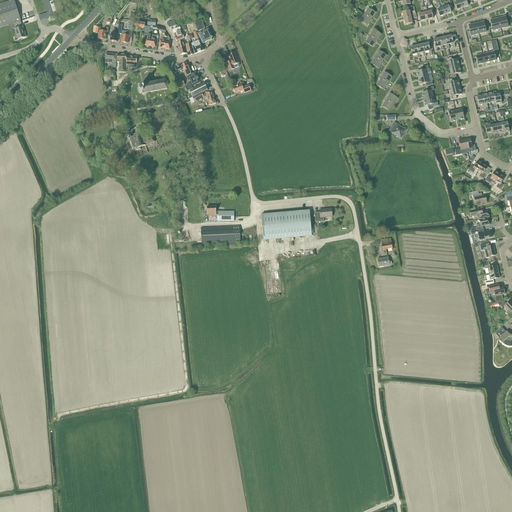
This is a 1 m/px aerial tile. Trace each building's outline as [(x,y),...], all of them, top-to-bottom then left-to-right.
[(12,0),(0,4),(0,27),(14,23),(16,29),(15,29),(18,40),(26,37),(23,27),(22,27),(20,21),(21,21),(14,0),(12,0)] [(55,0),(44,0),(46,6),(48,6),(51,15),(58,14),(55,0)] [(443,8),(439,0),(437,0),(441,9),(437,10),(440,17),(446,15),(443,8)] [(445,7),(442,0),(439,0),(443,8),(446,15),(451,13),(448,6),(445,7)] [(468,6),(465,0),(462,0),(460,1),(462,8),(468,6)] [(462,8),(460,1),(454,3),(457,10),(462,8)] [(424,8),(427,20),(433,19),(431,11),(427,13),(426,11),(427,11),(426,7),(424,8)] [(375,13),(368,8),(364,15),(371,19),(375,13)] [(371,19),(364,15),(360,21),(367,26),(371,19)] [(416,16),(404,19),(405,25),(412,23),(411,19),(413,19),(417,19),(416,16)] [(506,17),(498,18),(501,29),(508,27),(506,17)] [(498,18),(491,20),(493,31),(501,29),(498,18)] [(138,28),(145,29),(145,26),(145,22),(135,21),(135,26),(135,27),(139,27),(138,28)] [(202,21),(195,24),(198,32),(202,30),(203,32),(199,34),(203,44),(211,40),(212,40),(212,38),(209,30),(205,31),(204,29),(205,29),(202,21)] [(129,37),(131,38),(132,30),(133,30),(134,23),(129,22),(128,27),(128,29),(128,32),(125,32),(125,35),(123,35),(122,38),(123,38),(122,43),(128,43),(129,37)] [(484,22),(476,24),(479,34),(486,33),(484,22)] [(121,35),(122,27),(123,25),(119,24),(119,27),(118,31),(115,30),(114,33),(112,33),(111,41),(117,42),(118,34),(121,35)] [(476,24),(469,25),(471,36),(479,34),(476,24)] [(100,27),(97,27),(96,33),(99,33),(98,34),(99,34),(98,39),(105,40),(106,32),(108,33),(108,28),(104,28),(104,32),(100,31),(100,27)] [(152,30),(153,27),(149,27),(145,27),(144,35),(148,36),(148,39),(146,38),(146,42),(142,41),(142,43),(142,44),(144,45),(145,45),(145,46),(150,47),(152,36),(152,30)] [(175,37),(176,42),(184,39),(181,32),(180,27),(174,30),(176,37),(175,37)] [(381,34),(374,30),(370,36),(377,41),(381,34)] [(169,42),(169,39),(166,33),(165,34),(162,35),(164,39),(165,38),(166,41),(165,49),(170,50),(171,42),(169,42)] [(194,54),(190,40),(189,36),(186,37),(188,43),(185,44),(188,56),(194,54)] [(370,36),(366,43),(373,47),(377,41),(370,36)] [(448,45),(452,44),(453,48),(455,48),(454,43),(458,42),(458,39),(454,40),(453,37),(452,37),(451,36),(445,37),(447,45),(448,45)] [(447,50),(449,49),(448,45),(447,45),(445,37),(440,38),(441,46),(443,46),(446,45),(447,50)] [(440,47),(441,51),(444,50),(443,46),(441,46),(440,38),(434,40),(435,48),(440,47)] [(192,44),(195,54),(204,50),(200,41),(192,44)] [(425,52),(429,51),(430,56),(432,55),(432,53),(433,52),(431,44),(429,45),(428,43),(422,45),(424,52),(425,52)] [(419,54),(423,53),(424,57),(426,57),(425,52),(424,52),(422,45),(416,46),(418,54),(419,54)] [(410,47),(412,55),(417,54),(418,59),(420,58),(419,54),(418,54),(416,46),(410,47)] [(386,56),(379,51),(375,57),(382,62),(386,56)] [(228,55),(228,56),(230,61),(226,63),(224,64),(225,68),(227,72),(229,71),(232,70),(235,69),(239,67),(239,66),(239,63),(238,60),(235,52),(232,54),(228,55)] [(494,52),(488,53),(490,62),(496,61),(494,52)] [(115,68),(115,63),(116,54),(106,53),(105,59),(106,59),(105,63),(112,64),(112,68),(112,69),(113,70),(113,68),(115,68)] [(488,53),(482,55),(484,63),(490,62),(488,53)] [(126,73),(126,63),(127,57),(127,55),(117,54),(117,62),(119,63),(119,73),(119,75),(125,75),(125,73),(126,73)] [(482,55),(476,56),(478,65),(484,63),(482,55)] [(127,63),(127,68),(134,68),(134,63),(137,64),(137,57),(127,57),(126,63),(127,63)] [(375,57),(371,64),(378,68),(382,62),(375,57)] [(459,66),(458,59),(452,61),(451,58),(448,59),(448,62),(449,69),(459,66)] [(192,74),(189,65),(187,66),(186,63),(182,65),(183,70),(184,72),(186,77),(192,74)] [(175,68),(171,71),(173,74),(177,72),(183,70),(182,65),(181,65),(175,68)] [(418,79),(428,76),(427,70),(429,69),(428,66),(421,68),(422,71),(416,72),(418,79)] [(459,66),(449,69),(451,75),(452,75),(452,78),(456,77),(455,74),(461,73),(459,66)] [(388,83),(392,77),(385,72),(381,79),(388,83)] [(185,88),(187,92),(189,91),(196,87),(195,86),(200,83),(195,73),(187,77),(190,83),(188,84),(189,86),(185,88)] [(428,76),(418,79),(420,85),(425,84),(426,87),(433,85),(432,82),(430,82),(428,76)] [(178,89),(185,86),(182,79),(176,83),(178,89)] [(384,90),(388,83),(381,79),(376,85),(384,90)] [(460,88),(458,81),(453,82),(452,79),(448,80),(449,83),(448,83),(450,90),(460,88)] [(169,86),(168,83),(165,80),(142,85),(141,85),(142,88),(139,88),(139,92),(142,92),(143,94),(167,89),(169,86)] [(189,91),(192,97),(208,90),(205,83),(196,87),(189,91)] [(238,86),(233,88),(234,91),(233,91),(234,93),(235,93),(235,94),(244,91),(245,93),(251,91),(250,88),(249,85),(245,87),(243,88),(241,83),(237,85),(238,86)] [(427,92),(422,93),(423,100),(434,97),(432,91),(434,90),(434,88),(433,87),(428,88),(427,89),(427,92)] [(450,90),(451,97),(452,97),(453,100),(457,99),(456,96),(461,94),(460,88),(450,90)] [(205,91),(206,93),(210,106),(216,104),(212,91),(209,92),(208,90),(205,91)] [(493,92),(496,105),(497,106),(498,110),(503,109),(500,94),(497,95),(496,91),(493,92)] [(204,92),(190,99),(193,103),(206,97),(204,92)] [(490,103),(493,102),(494,107),(497,106),(496,105),(493,92),(488,94),(490,103)] [(397,98),(390,94),(386,100),(393,105),(397,98)] [(479,105),(482,105),(483,109),(485,108),(482,95),(477,96),(479,105)] [(434,97),(423,100),(425,106),(427,106),(428,109),(429,111),(432,109),(432,108),(438,106),(437,103),(435,103),(434,97)] [(393,105),(386,100),(382,106),(389,111),(393,105)] [(455,110),(458,121),(464,119),(462,109),(455,110)] [(458,121),(455,110),(449,112),(451,122),(458,121)] [(157,118),(147,121),(152,134),(162,130),(157,118)] [(501,119),(504,133),(509,132),(509,130),(508,126),(508,122),(504,123),(503,119),(501,119)] [(493,125),(492,121),(490,122),(493,135),(498,134),(496,125),(493,125)] [(489,123),(485,124),(486,133),(489,133),(490,136),(493,136),(493,135),(490,122),(489,122),(489,123)] [(398,126),(399,125),(395,123),(390,131),(393,133),(398,136),(398,137),(401,139),(403,136),(403,135),(406,130),(398,126)] [(129,141),(133,151),(146,146),(155,142),(152,135),(143,138),(141,134),(133,136),(134,137),(130,138),(128,138),(128,140),(129,141)] [(470,138),(464,140),(465,140),(467,149),(468,153),(470,152),(476,151),(475,145),(472,146),(470,138)] [(457,149),(454,150),(456,156),(459,155),(462,154),(468,153),(467,149),(465,140),(464,140),(459,141),(460,148),(457,149)] [(475,169),(478,171),(483,164),(478,161),(474,167),(471,165),(468,170),(473,173),(475,169)] [(481,173),(479,177),(484,180),(487,175),(484,173),(488,167),(483,164),(478,171),(481,173)] [(492,180),(495,182),(500,175),(495,171),(491,177),(488,176),(485,181),(490,183),(492,180)] [(498,184),(496,187),(500,190),(504,185),(501,184),(505,178),(500,175),(495,182),(498,184)] [(479,194),(478,191),(469,193),(470,196),(472,196),(473,199),(474,199),(476,205),(486,203),(484,196),(482,197),(481,194),(479,194)] [(222,212),(216,212),(216,206),(208,206),(208,216),(216,216),(216,215),(219,215),(219,217),(221,217),(220,222),(234,222),(234,212),(224,212),(222,212)] [(320,213),(315,213),(315,222),(324,222),(324,218),(332,217),(331,209),(320,210),(320,213)] [(478,220),(489,218),(488,211),(484,212),(483,209),(469,212),(471,217),(477,216),(478,220)] [(261,215),(263,240),(311,236),(309,211),(261,215)] [(489,225),(488,219),(479,221),(480,224),(476,225),(477,228),(489,225)] [(201,228),(202,245),(241,243),(240,237),(240,230),(240,226),(201,228)] [(483,229),(478,230),(478,231),(478,234),(480,240),(480,241),(484,240),(484,239),(492,237),(491,231),(484,232),(483,229)] [(381,240),(383,251),(393,249),(391,238),(381,240)] [(495,255),(493,246),(490,247),(489,244),(483,245),(480,246),(481,251),(484,251),(486,259),(489,258),(489,257),(495,255)] [(388,258),(378,259),(379,267),(390,265),(392,264),(391,262),(389,262),(388,258)] [(488,268),(489,274),(498,272),(497,266),(488,268)] [(500,278),(498,272),(489,274),(490,280),(484,281),(486,286),(487,286),(494,284),(493,281),(493,280),(500,278)] [(502,295),(505,295),(503,288),(499,289),(498,285),(496,285),(489,287),(490,293),(494,292),(495,297),(496,302),(503,300),(502,295)] [(511,313),(511,312),(511,311),(511,304),(510,302),(506,304),(504,302),(500,306),(502,309),(505,306),(509,311),(506,313),(509,317),(511,313)] [(507,346),(510,346),(511,345),(511,334),(511,335),(509,335),(507,332),(506,333),(502,328),(495,334),(499,339),(498,339),(502,344),(503,343),(505,344),(507,346)]
